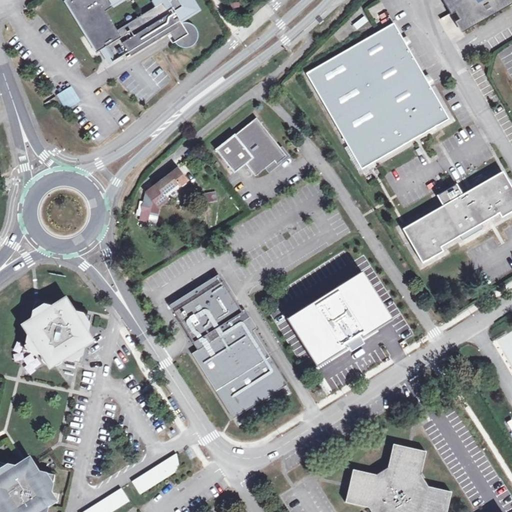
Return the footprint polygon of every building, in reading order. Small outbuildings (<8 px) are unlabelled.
[(75,0),(70,0),(66,3),(96,53),(98,52),(69,4),(75,0)] [(125,55),(127,58),(170,33),(175,43),(177,42),(193,32),(192,32),(191,30),(190,29),(188,29),(187,28),(185,28),(183,28),(182,29),(181,29),(178,24),(186,19),(177,4),(184,0),(75,0),(69,4),(98,52),(105,48),(113,62),(125,55)] [(511,0),(440,0),(450,16),(453,13),(458,21),(454,23),(460,34),(511,4),(511,0)] [(357,28),(367,22),(364,16),(353,22),(357,28)] [(449,120),(430,89),(393,25),(379,34),(305,76),(361,171),(449,120)] [(193,32),(177,42),(177,43),(178,44),(180,45),(181,46),(183,47),(185,47),(187,46),(188,46),(190,45),(192,43),(193,41),(194,40),(194,38),(194,36),(194,34),(193,32)] [(58,95),(66,109),(79,101),(70,87),(58,95)] [(274,162),(276,166),(287,157),(256,118),(216,149),(235,172),(245,163),(256,176),(274,162)] [(178,184),(180,187),(187,181),(178,169),(146,192),(156,205),(165,198),(163,195),(178,184)] [(500,214),(502,218),(511,212),(511,188),(502,172),(462,196),(455,185),(436,197),(442,207),(402,231),(423,266),(444,254),(441,249),(460,238),(463,242),(482,230),(480,226),(500,214)] [(216,201),(215,191),(203,192),(203,202),(216,201)] [(156,205),(146,192),(144,210),(156,212),(156,205)] [(156,212),(144,210),(142,220),(155,222),(156,212)] [(182,310),(175,314),(200,352),(194,356),(234,417),(286,384),(255,334),(251,329),(256,326),(247,313),(244,315),(220,277),(178,303),(180,307),(182,310)] [(365,326),(360,319),(369,314),(363,303),(369,299),(358,281),(329,300),(334,308),(331,311),(333,315),(321,322),(323,326),(317,330),(311,319),(289,333),(307,362),(329,348),(334,350),(337,343),(365,326)] [(39,304),(36,303),(34,311),(33,316),(21,324),(29,336),(27,344),(25,352),(28,352),(38,354),(50,370),(65,360),(77,362),(80,363),(82,355),(83,348),(95,341),(88,330),(89,323),(91,315),(88,314),(77,312),(67,295),(51,306),(39,304)] [(178,303),(171,308),(175,314),(182,310),(180,307),(178,303)] [(445,511),(450,491),(427,486),(424,481),(421,475),(420,473),(425,450),(391,443),(387,465),(383,467),(378,471),(375,473),(353,468),(345,500),(368,506),(371,511),(445,511)] [(179,465),(178,462),(176,453),(131,481),(140,494),(175,472),(177,469),(178,467),(179,465)] [(0,511),(44,511),(45,508),(58,501),(50,488),(52,481),(54,473),(46,471),(39,470),(33,460),(31,455),(25,458),(15,464),(5,461),(0,460),(0,511)] [(82,511),(110,511),(129,501),(121,488),(82,511)]
